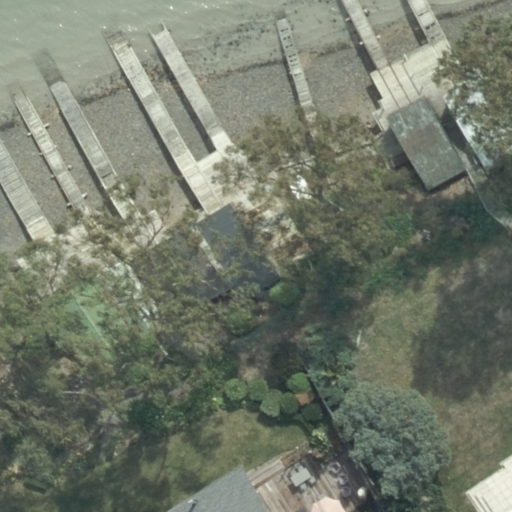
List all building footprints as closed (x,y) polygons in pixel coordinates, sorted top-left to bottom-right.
[(511,132),(485,87),(450,107),(484,163),(511,146),(511,132)] [(465,164),(435,107),(395,129),(425,186),(465,164)] [(321,258),(280,194),(236,222),(276,286),(321,258)] [(124,275),(41,323),(71,376),(155,328),(124,275)] [(336,511),(318,482),(291,499),(263,455),(171,511),(336,511)] [(511,511),(511,488),(489,504),(494,511),(511,511)]
